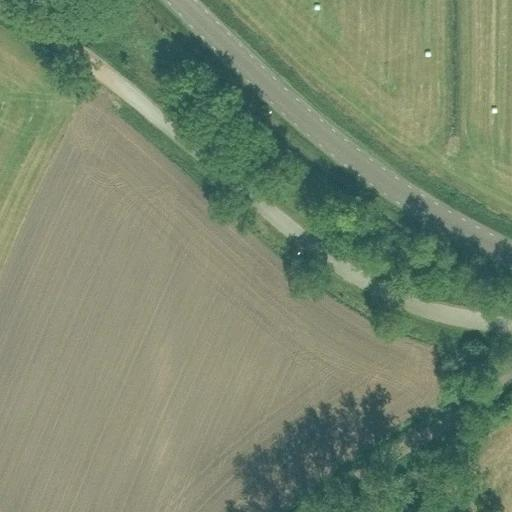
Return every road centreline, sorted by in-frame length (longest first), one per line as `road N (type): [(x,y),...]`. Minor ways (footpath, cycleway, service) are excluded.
road 1 (unclassified): [(0,1),(329,258),(425,309),(511,326)]
road 2 (secondary): [(511,251),(338,150),(183,0)]
road 3 (track): [(307,511),(511,372)]
